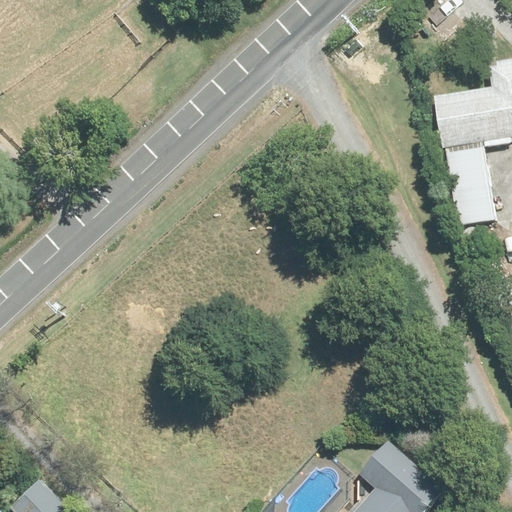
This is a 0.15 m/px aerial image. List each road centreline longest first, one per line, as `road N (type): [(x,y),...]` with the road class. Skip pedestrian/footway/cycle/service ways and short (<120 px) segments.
road 1 (unclassified): [(300,27),(511,453)]
road 2 (tertiary): [(300,27),(0,305)]
